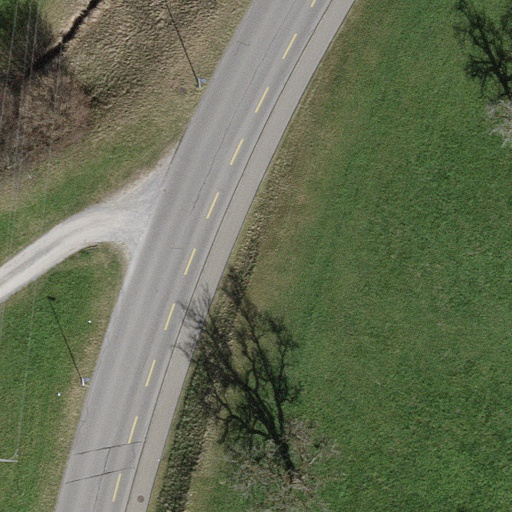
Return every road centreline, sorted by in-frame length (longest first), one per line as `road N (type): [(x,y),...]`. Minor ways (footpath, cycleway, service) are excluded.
road 1 (tertiary): [(90,511),(193,202),(295,0)]
road 2 (track): [(0,287),(95,226),(193,202)]
